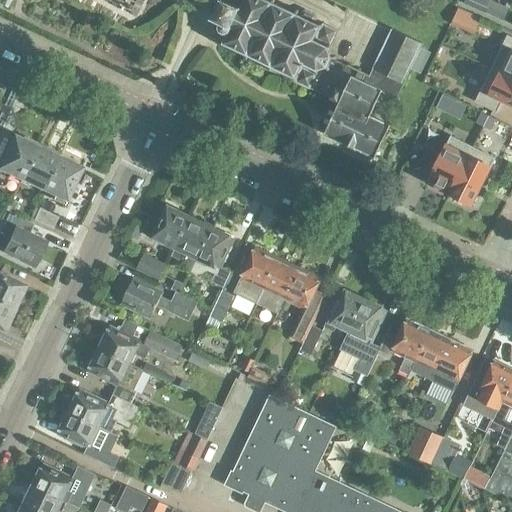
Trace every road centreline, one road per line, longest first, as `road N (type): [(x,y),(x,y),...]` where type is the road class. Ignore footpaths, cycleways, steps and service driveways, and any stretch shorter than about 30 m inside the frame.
road 1 (tertiary): [(486,280),(154,119)]
road 2 (residential): [(0,441),(154,119)]
road 3 (tertiary): [(154,119),(0,46)]
